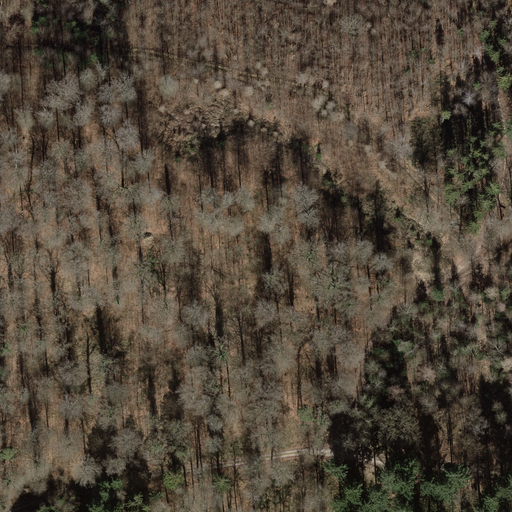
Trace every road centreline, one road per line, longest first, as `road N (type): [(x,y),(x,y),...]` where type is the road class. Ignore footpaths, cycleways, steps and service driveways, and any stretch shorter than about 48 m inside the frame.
road 1 (track): [(476,253),(390,147),(310,91),(134,55),(0,49)]
road 2 (track): [(442,0),(468,23),(492,83),(505,137),(502,188),(476,253),(376,332),(356,369),(348,417),(322,449)]
road 3 (track): [(511,473),(322,449),(98,482),(2,511)]
